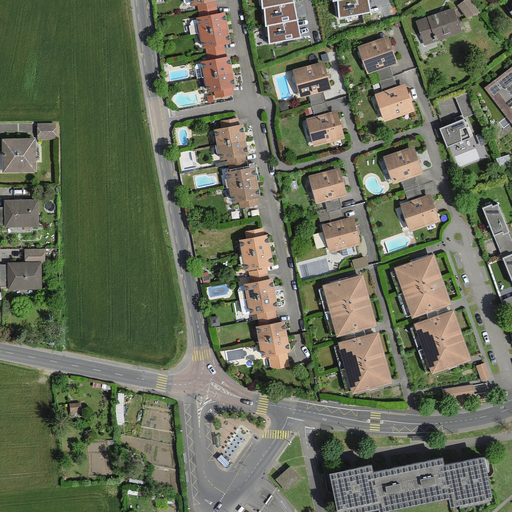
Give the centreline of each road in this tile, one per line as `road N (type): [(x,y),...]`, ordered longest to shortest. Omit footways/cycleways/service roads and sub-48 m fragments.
road 1 (tertiary): [(202,349),(141,0)]
road 2 (residential): [(511,407),(436,423),(306,411)]
road 3 (tertiary): [(200,376),(171,384),(0,351)]
road 4 (residential): [(511,384),(458,236)]
road 5 (unclassified): [(290,408),(222,511)]
